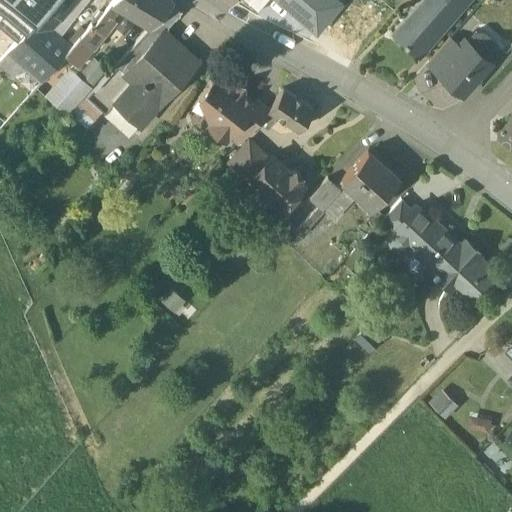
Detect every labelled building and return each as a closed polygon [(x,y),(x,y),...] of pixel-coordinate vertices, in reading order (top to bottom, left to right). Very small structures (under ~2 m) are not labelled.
[(0,0),(0,5),(27,26),(50,0),(0,0)] [(50,0),(46,6),(38,14),(53,27),(59,20),(57,18),(59,15),(60,16),(74,0),(50,0)] [(112,0),(111,0),(94,22),(92,21),(91,23),(103,33),(105,34),(116,20),(112,17),(120,5),(112,0)] [(152,0),(112,0),(120,5),(138,17),(152,0)] [(152,0),(138,17),(150,24),(170,2),(171,0),(152,0)] [(264,0),(246,0),(257,9),(264,0)] [(282,0),(316,28),(338,1),(337,0),(282,0)] [(418,1),(394,29),(404,38),(402,39),(405,42),(407,40),(418,50),(462,0),(425,0),(422,4),(418,1)] [(150,24),(119,59),(142,80),(119,104),(140,123),(197,59),(162,28),(179,10),(170,2),(150,24)] [(73,44),(58,31),(57,32),(52,28),(53,27),(38,14),(27,26),(7,50),(40,81),(64,54),(73,44)] [(103,33),(91,23),(80,35),(93,45),(103,33)] [(465,37),(460,43),(461,44),(440,67),(439,66),(437,68),(462,89),(489,58),(496,50),(496,39),(484,28),(473,29),(466,37),(465,37)] [(449,33),(428,57),(439,66),(440,67),(461,44),(460,43),(449,33)] [(73,44),(64,54),(72,61),(77,65),(93,45),(80,35),(73,44)] [(86,96),(109,70),(93,56),(78,72),(69,65),(45,92),(70,113),(86,96)] [(72,61),(66,56),(63,60),(69,65),(72,61)] [(109,70),(86,96),(102,111),(105,113),(115,101),(119,104),(142,80),(119,59),(109,70)] [(219,81),(214,77),(200,94),(208,101),(209,110),(215,114),(208,122),(226,136),(230,131),(235,135),(239,138),(267,107),(257,99),(252,99),(243,92),(242,84),(233,84),(228,80),(221,79),(219,81)] [(312,107),(282,85),(267,107),(270,109),(260,121),(266,126),(276,113),(297,128),(312,107)] [(86,96),(70,113),(86,128),(102,111),(86,96)] [(119,104),(115,101),(105,113),(103,115),(128,136),(140,123),(119,104)] [(248,139),(228,160),(248,178),(268,156),(248,139)] [(366,148),(340,177),(371,205),(397,176),(366,148)] [(268,156),(248,178),(280,207),(302,182),(300,180),(300,174),(294,168),(287,169),(270,153),(268,156)] [(327,174),(309,194),(317,202),(322,206),(340,186),(327,174)] [(317,202),(309,194),(285,219),(294,227),(317,202)] [(400,196),(381,217),(392,227),(411,207),(400,196)] [(404,245),(408,243),(407,242),(430,218),(414,203),(411,207),(392,227),(391,229),(389,234),(390,238),(392,242),(396,245),(400,246),(404,245)] [(430,218),(407,242),(408,243),(434,267),(431,270),(433,273),(434,272),(433,271),(461,242),(460,241),(432,215),(430,218)] [(461,242),(433,271),(434,272),(449,286),(456,278),(478,254),(480,252),(464,237),(460,241),(461,242)] [(499,273),(478,254),(456,278),(472,292),(481,282),(487,287),(499,273)] [(185,298),(172,287),(161,299),(174,311),(185,298)] [(430,401),(445,417),(459,405),(444,389),(430,401)]
